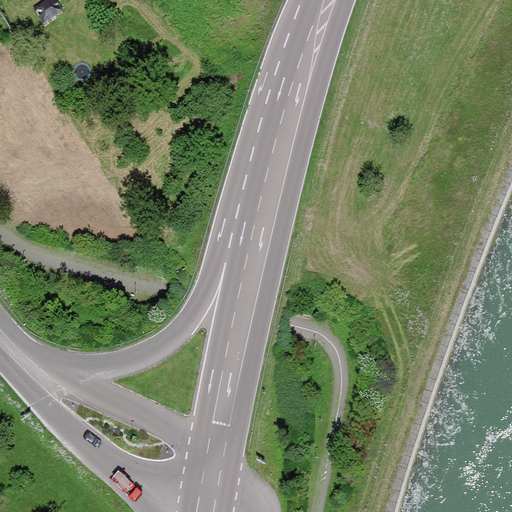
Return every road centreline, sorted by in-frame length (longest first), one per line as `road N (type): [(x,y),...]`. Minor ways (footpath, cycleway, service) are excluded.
road 1 (track): [(465,0),(392,208),(411,298),(360,511)]
road 2 (secondary): [(259,190),(169,340),(129,358),(73,363),(6,342)]
road 3 (primary): [(259,190),(203,482)]
road 4 (secondary): [(6,342),(94,447),(133,476),(203,482)]
road 5 (secondary): [(203,482),(175,428),(6,342)]
road 6 (primary): [(312,0),(259,190)]
